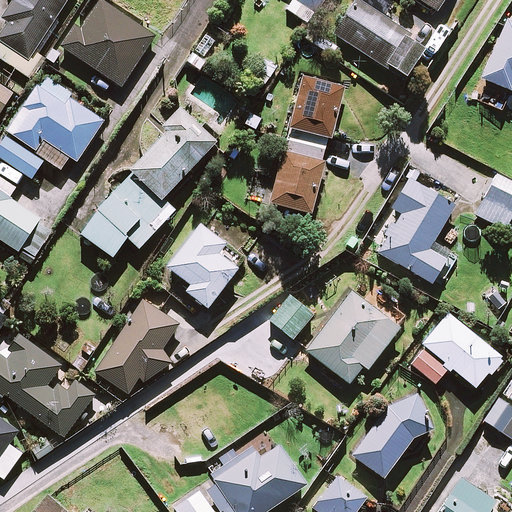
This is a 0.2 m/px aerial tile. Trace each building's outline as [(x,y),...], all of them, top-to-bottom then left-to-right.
[(67,0),(12,0),(1,19),(7,24),(0,35),(0,60),(20,73),(67,0)] [(123,0),(145,15),(142,20),(161,33),(181,3),(176,0),(123,0)] [(290,0),(284,10),(306,25),(323,0),(290,0)] [(410,36),(353,0),(331,35),(402,80),(422,50),(407,41),(410,36)] [(416,0),(436,12),(443,0),(416,0)] [(154,37),(99,1),(84,24),(79,20),(60,48),(120,88),(154,37)] [(511,23),(506,21),(480,80),(496,87),(491,98),(504,104),(509,91),(511,92),(511,23)] [(336,48),(309,30),(303,39),(330,57),(336,48)] [(216,41),(204,35),(194,53),(205,59),(216,41)] [(275,69),(263,60),(251,79),(263,87),(275,69)] [(343,88),(302,77),(288,129),(329,140),(343,88)] [(69,95),(42,78),(6,133),(60,169),(68,159),(75,163),(102,122),(67,99),(69,95)] [(0,113),(12,94),(0,87),(0,113)] [(130,175),(160,202),(215,143),(179,110),(160,130),(166,136),(130,175)] [(326,143),(291,134),(283,161),(280,161),(269,204),(310,215),(324,162),(321,161),(326,143)] [(42,162),(4,138),(0,143),(0,160),(30,180),(42,162)] [(160,202),(130,175),(78,231),(108,259),(126,240),(137,250),(172,212),(160,202)] [(511,185),(495,176),(473,214),(502,231),(511,214),(511,185)] [(14,189),(0,179),(0,242),(16,253),(37,222),(6,201),(14,189)] [(452,207),(408,181),(384,220),(391,225),(375,252),(438,290),(456,258),(431,243),(452,207)] [(224,245),(199,226),(166,269),(189,286),(184,294),(205,310),(241,262),(222,247),(224,245)] [(397,329),(349,292),(303,351),(347,385),(361,367),(365,371),(397,329)] [(312,316),(288,297),(268,321),(291,340),(312,316)] [(177,327),(142,301),(92,371),(126,395),(138,379),(143,383),(173,361),(159,352),(177,327)] [(0,332),(8,321),(0,314),(0,332)] [(501,360),(447,314),(421,345),(476,391),(501,360)] [(61,366),(19,335),(4,355),(0,352),(0,396),(2,394),(62,439),(93,396),(66,376),(54,393),(46,387),(61,366)] [(445,371),(422,351),(411,365),(433,384),(445,371)] [(511,379),(501,394),(511,402),(511,379)] [(430,430),(414,397),(389,406),(375,423),(350,456),(380,479),(412,439),(430,430)] [(511,408),(498,399),(483,421),(511,441),(511,408)] [(0,478),(2,480),(20,454),(8,445),(17,431),(0,419),(0,478)] [(265,511),(304,485),(269,436),(211,477),(218,488),(209,494),(221,511),(265,511)] [(354,511),(364,499),(336,477),(312,509),(316,511),(354,511)] [(511,511),(511,505),(497,496),(493,502),(458,480),(438,511),(511,511)] [(211,511),(197,493),(174,510),(175,511),(211,511)] [(64,511),(48,497),(35,511),(64,511)]
